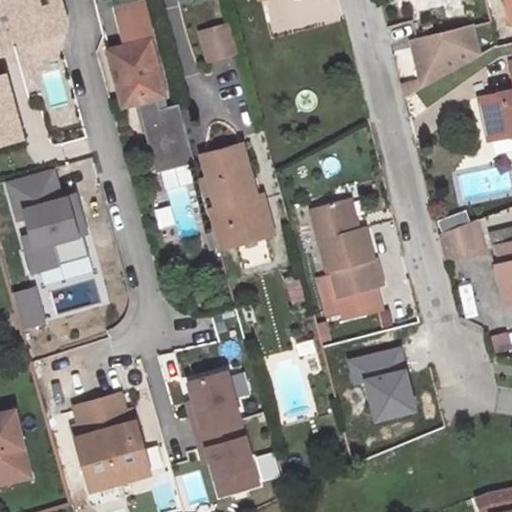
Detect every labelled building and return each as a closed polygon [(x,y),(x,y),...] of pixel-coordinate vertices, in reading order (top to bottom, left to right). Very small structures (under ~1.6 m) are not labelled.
[(30,52),(57,44),(41,0),(16,0),(11,2),(28,53),(30,52)] [(41,0),(57,44),(75,38),(77,30),(69,0),(41,0)] [(304,0),(265,0),(268,9),(304,0)] [(152,12),(126,20),(137,59),(162,52),(163,52),(152,12)] [(242,63),(235,36),(209,43),(218,70),(242,63)] [(57,44),(30,52),(36,70),(74,58),(75,38),(57,44)] [(424,93),(407,98),(409,104),(482,68),(475,39),(415,54),(424,93)] [(137,59),(120,64),(136,117),(150,113),(178,105),(162,52),(137,59)] [(0,117),(25,111),(15,75),(6,73),(0,73),(0,117)] [(511,109),(503,103),(486,108),(495,151),(511,147),(511,109)] [(178,105),(150,113),(171,182),(207,172),(191,116),(182,118),(178,105)] [(35,144),(25,111),(0,117),(0,122),(8,151),(35,144)] [(228,247),(282,231),(275,205),(269,206),(253,154),(215,165),(231,217),(220,220),(224,234),(228,247)] [(64,173),(19,186),(30,224),(38,222),(43,240),(35,242),(44,277),(72,269),(65,247),(97,238),(91,214),(82,216),(78,201),(73,203),(64,173)] [(87,199),(78,201),(82,216),(91,214),(87,199)] [(154,208),(157,225),(172,223),(169,206),(154,208)] [(360,210),(352,212),(360,242),(368,240),(360,210)] [(439,228),(466,219),(463,210),(436,220),(439,228)] [(360,242),(352,212),(320,219),(336,284),(339,283),(346,310),(392,299),(386,272),(383,272),(375,239),(368,240),(360,242)] [(485,228),(464,235),(471,260),(492,253),(485,228)] [(229,252),(230,257),(285,241),(282,231),(228,247),(229,252)] [(228,247),(224,234),(216,237),(221,254),(229,252),(228,247)] [(471,260),(464,235),(443,242),(449,266),(471,260)] [(511,237),(494,243),(502,273),(508,271),(503,253),(511,250),(511,237)] [(508,271),(502,273),(511,311),(511,250),(503,253),(508,271)] [(41,295),(22,301),(31,331),(50,325),(41,295)] [(355,384),(365,382),(376,422),(416,411),(400,349),(350,362),(355,384)] [(270,492),(238,376),(199,387),(208,421),(213,437),(232,503),(270,492)] [(90,431),(93,441),(138,428),(135,418),(130,399),(84,413),(90,431)] [(143,416),(135,418),(138,428),(146,426),(143,416)] [(0,418),(0,491),(0,493),(40,483),(23,418),(1,423),(0,418)] [(213,437),(208,421),(202,422),(207,439),(213,437)] [(85,444),(101,496),(161,479),(146,426),(138,428),(93,441),(85,444)] [(93,441),(90,431),(82,433),(85,444),(93,441)] [(187,505),(205,501),(199,472),(180,476),(187,505)] [(511,511),(511,494),(497,498),(485,503),(488,511),(511,511)]
